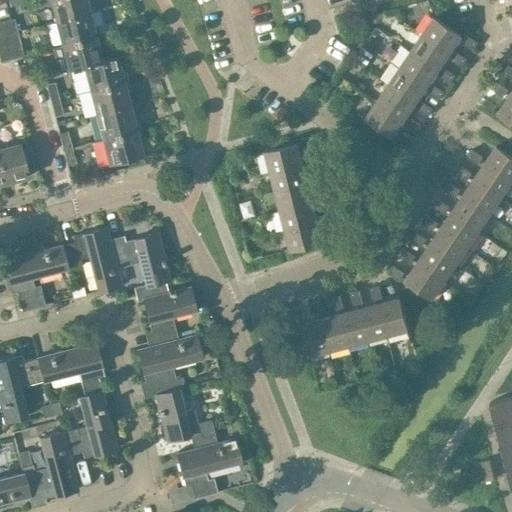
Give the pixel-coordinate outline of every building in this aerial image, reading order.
[(49,0),(55,21),(88,12),(85,0),(49,0)] [(55,21),(61,45),(95,37),(94,36),(88,12),(55,21)] [(422,34),(449,52),(461,35),(433,16),(422,34)] [(0,35),(16,31),(13,19),(0,21),(0,35)] [(0,35),(0,48),(19,43),(16,31),(0,35)] [(410,50),(438,68),(449,52),(422,34),(410,50)] [(58,73),(83,66),(101,61),(109,59),(105,43),(101,44),(98,35),(94,36),(95,37),(61,45),(51,48),(58,73)] [(462,42),(472,49),(477,42),(466,35),(462,42)] [(0,61),(23,56),(19,43),(0,48),(0,61)] [(399,67),(427,85),(438,68),(410,50),(399,67)] [(450,58),(461,65),(466,58),(455,51),(450,58)] [(83,66),(89,90),(123,82),(127,81),(124,72),(120,73),(116,57),(109,59),(101,61),(83,66)] [(388,83),(415,101),(427,85),(399,67),(388,83)] [(439,75),(450,82),(455,75),(444,68),(439,75)] [(492,89),(503,96),(508,89),(497,81),(492,89)] [(46,84),(50,100),(58,98),(54,82),(46,84)] [(89,90),(95,115),(129,106),(123,82),(89,90)] [(377,100),(404,118),(415,101),(388,83),(377,100)] [(428,91),(439,99),(444,91),(433,84),(428,91)] [(498,112),(511,121),(511,96),(509,95),(498,112)] [(50,100),(54,116),(62,114),(58,98),(50,100)] [(481,105),(492,113),(497,105),(486,98),(481,105)] [(365,117),(392,135),(404,118),(377,100),(365,117)] [(417,108),(427,115),(432,108),(422,101),(417,108)] [(95,115),(101,139),(139,130),(137,120),(133,121),(129,106),(95,115)] [(406,124),(416,132),(421,124),(411,117),(406,124)] [(91,142),(97,167),(142,155),(138,141),(142,140),(139,130),(101,139),(91,142)] [(58,133),(62,149),(71,147),(67,131),(58,133)] [(300,138),(303,146),(315,143),(313,135),(300,138)] [(19,143),(0,147),(0,171),(3,183),(28,177),(19,143)] [(265,151),(270,171),(302,163),(297,143),(265,151)] [(484,163),(511,181),(511,180),(511,156),(496,145),(484,163)] [(62,149),(66,165),(75,163),(71,147),(62,149)] [(467,156),(478,164),(483,156),(472,149),(467,156)] [(305,157),(308,166),(320,162),(318,154),(305,157)] [(270,171),(275,190),(307,182),(302,163),(270,171)] [(473,179),(500,198),(511,181),(484,163),(473,179)] [(456,173),(466,180),(471,173),(461,166),(456,173)] [(310,177),(313,185),(325,182),(323,173),(310,177)] [(462,196),(489,214),(500,198),(473,179),(462,196)] [(275,190),(280,210),(312,202),(307,182),(275,190)] [(445,189),(455,197),(460,189),(450,182),(445,189)] [(315,196),(318,205),(330,201),(328,193),(315,196)] [(451,212),(478,231),(489,214),(462,196),(451,212)] [(433,206),(444,213),(449,206),(438,199),(433,206)] [(280,210),(285,229),(317,221),(312,202),(280,210)] [(320,215),(323,224),(335,221),(333,212),(320,215)] [(439,229),(467,247),(478,231),(451,212),(439,229)] [(422,222),(433,230),(438,222),(427,215),(422,222)] [(285,229),(290,249),(322,241),(317,221),(285,229)] [(120,285),(115,268),(108,239),(105,227),(72,236),(73,241),(60,245),(66,268),(81,264),(79,259),(88,256),(97,291),(120,285)] [(428,245),(455,264),(467,247),(439,229),(428,245)] [(411,239),(422,246),(427,239),(416,232),(411,239)] [(136,301),(142,299),(142,298),(159,294),(156,282),(164,280),(168,279),(156,233),(124,241),(122,235),(108,239),(115,268),(139,262),(144,284),(133,287),(136,301)] [(66,268),(60,245),(2,260),(10,293),(16,291),(21,310),(44,304),(39,284),(33,286),(31,277),(66,268)] [(417,262),(444,280),(455,264),(428,245),(417,262)] [(400,256),(410,263),(415,256),(405,248),(400,256)] [(405,279),(432,298),(444,280),(417,262),(405,279)] [(389,272),(399,279),(404,272),(393,265),(389,272)] [(164,280),(156,282),(159,294),(167,292),(164,280)] [(370,287),(373,299),(382,297),(379,285),(370,287)] [(70,289),(72,297),(84,294),(82,286),(70,289)] [(153,330),(157,344),(177,339),(171,315),(195,309),(188,286),(167,292),(159,294),(142,298),(142,299),(150,331),(153,330)] [(351,292),(354,304),(363,302),(359,290),(351,292)] [(331,297),(335,309),(343,307),(340,295),(331,297)] [(379,303),(387,335),(407,330),(399,298),(379,303)] [(312,302),(315,315),(324,312),(321,300),(312,302)] [(359,308),(368,340),(387,335),(379,303),(359,308)] [(293,307),(296,320),(304,317),(301,305),(293,307)] [(340,313),(348,345),(368,340),(359,308),(340,313)] [(321,318),(329,350),(348,345),(340,313),(321,318)] [(301,323),(309,355),(329,350),(321,318),(301,323)] [(158,379),(162,392),(177,388),(178,389),(184,387),(181,376),(169,379),(166,366),(200,357),(194,334),(177,339),(157,344),(136,349),(145,382),(158,379)] [(83,395),(101,390),(97,377),(103,375),(94,342),(36,357),(43,380),(77,371),(83,395)] [(28,384),(43,380),(36,357),(23,361),(21,355),(0,360),(0,408),(3,421),(27,415),(18,381),(26,378),(28,384)] [(189,435),(193,448),(216,442),(210,419),(197,422),(193,409),(183,411),(178,389),(177,388),(162,392),(154,394),(166,440),(189,435)] [(62,431),(68,454),(81,451),(83,457),(116,448),(101,390),(83,395),(77,396),(86,431),(78,433),(76,427),(62,431)] [(495,423),(511,419),(511,396),(490,402),(495,423)] [(49,403),(52,415),(61,413),(58,401),(49,403)] [(40,406),(43,417),(52,415),(49,403),(40,406)] [(501,444),(511,441),(511,419),(495,423),(501,444)] [(23,472),(27,488),(40,484),(44,498),(77,489),(68,454),(62,431),(38,437),(47,472),(34,475),(31,464),(20,466),(21,472),(23,472)] [(190,484),(193,498),(216,492),(213,477),(207,479),(205,470),(240,461),(234,438),(216,442),(193,448),(175,453),(184,486),(190,484)] [(511,441),(501,444),(506,465),(511,463),(511,441)] [(477,462),(479,472),(492,469),(489,459),(477,462)] [(479,472),(482,482),(494,479),(492,469),(479,472)] [(0,502),(28,495),(27,488),(23,472),(21,472),(0,477),(0,502)]
